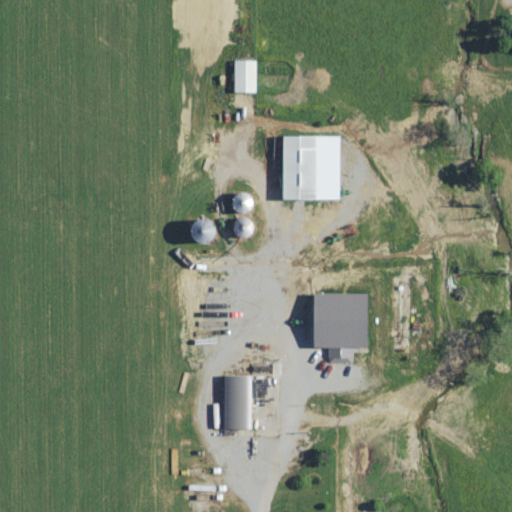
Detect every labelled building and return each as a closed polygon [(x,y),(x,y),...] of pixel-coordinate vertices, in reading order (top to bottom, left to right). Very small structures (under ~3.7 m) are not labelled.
[(233,92),(255,92),(255,59),(233,60),(233,92)] [(315,135),(282,135),(282,199),(324,199),(324,177),(315,177),(315,135)] [(191,362),(225,363),(227,281),(192,280),(191,362)] [(313,293),(313,347),(327,347),(327,359),(340,359),(340,347),(367,347),(367,293),(313,293)] [(250,429),(251,375),(223,375),(222,428),(250,429)]
